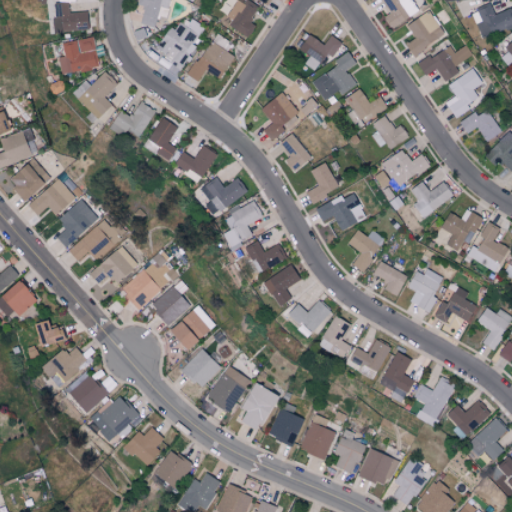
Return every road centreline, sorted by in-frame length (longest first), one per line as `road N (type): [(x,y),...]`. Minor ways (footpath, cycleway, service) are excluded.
road 1 (residential): [(122,43),(145,75),(246,147),(342,286),(487,377),(511,402)]
road 2 (residential): [(365,511),(210,440),(0,211)]
road 3 (residential): [(344,0),(469,175),(511,204)]
road 4 (residential): [(224,130),(310,0)]
